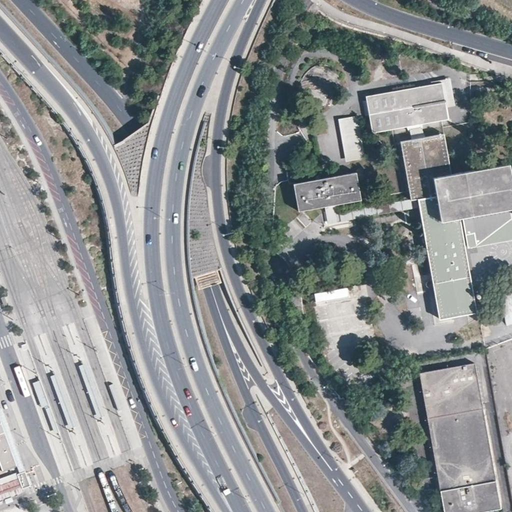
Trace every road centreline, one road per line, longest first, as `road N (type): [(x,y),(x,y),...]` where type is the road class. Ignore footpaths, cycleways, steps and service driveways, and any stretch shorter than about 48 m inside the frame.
road 1 (residential): [(408,511),(308,370),(268,254),(276,74),(310,0)]
road 2 (primary): [(268,511),(190,347),(173,260),(192,112),(249,0)]
road 3 (secondary): [(0,28),(60,93),(103,162),(161,400),(224,511)]
road 4 (primary): [(217,0),(160,142),(152,266),(169,351),(242,511)]
road 5 (primary): [(335,476),(249,312),(224,241),(219,123),(254,0)]
road 6 (secondary): [(0,80),(52,175),(181,511)]
road 7 (secondary): [(221,320),(171,186),(135,131),(23,0)]
road 8 (secondary): [(300,511),(242,390),(221,320)]
road 9 (primary): [(335,476),(221,320)]
road 10 (residential): [(511,50),(355,0)]
